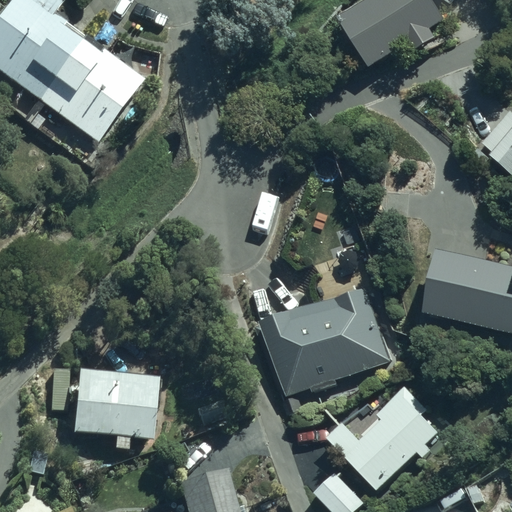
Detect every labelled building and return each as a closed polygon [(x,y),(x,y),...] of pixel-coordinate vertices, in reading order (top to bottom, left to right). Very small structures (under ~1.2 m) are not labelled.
[(48,0),(10,0),(0,14),(0,80),(92,147),(139,83),(98,54),(97,56),(60,29),(62,27),(50,18),(58,7),(48,0)] [(421,0),(375,0),(331,28),(361,75),(404,48),(411,58),(433,44),(426,34),(438,27),(421,0)] [(511,116),(507,112),(479,146),(491,156),(486,162),(508,181),(511,175),(511,116)] [(511,272),(428,256),(416,318),(511,337),(511,272)] [(362,292),(253,327),(282,399),(307,390),(309,395),(335,385),(334,382),(389,362),(362,292)] [(149,383),(68,375),(62,437),(109,442),(108,453),(121,454),(122,444),(143,446),(149,383)] [(338,424),(320,441),(373,494),(412,455),(418,460),(426,452),(422,447),(435,434),(418,417),(424,411),(401,389),(372,418),(373,419),(356,436),(358,438),(355,441),(338,424)] [(332,473),(310,496),(325,511),(352,511),(362,503),(332,473)] [(237,511),(233,511),(228,511),(217,475),(167,491),(173,511),(237,511)]
